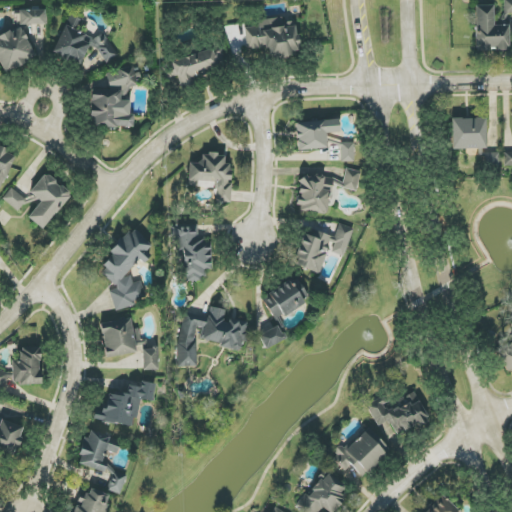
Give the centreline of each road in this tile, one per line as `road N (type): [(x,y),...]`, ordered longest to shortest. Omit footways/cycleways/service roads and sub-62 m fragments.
road 1 (residential): [(511,83),(367,85),(258,99),(207,116),(166,142),(114,194),(38,293),(0,325)]
road 2 (tertiary): [(358,0),(367,85),(417,305),(462,437),(498,511)]
road 3 (tertiary): [(511,459),(461,343),(447,287),(410,84),(407,0)]
road 4 (residential): [(38,293),(66,326),(76,382),(68,422),(28,511)]
road 5 (residential): [(378,511),(411,476),(511,407)]
road 6 (residential): [(258,99),(265,186),(255,239)]
road 7 (residential): [(114,194),(49,136),(0,116)]
